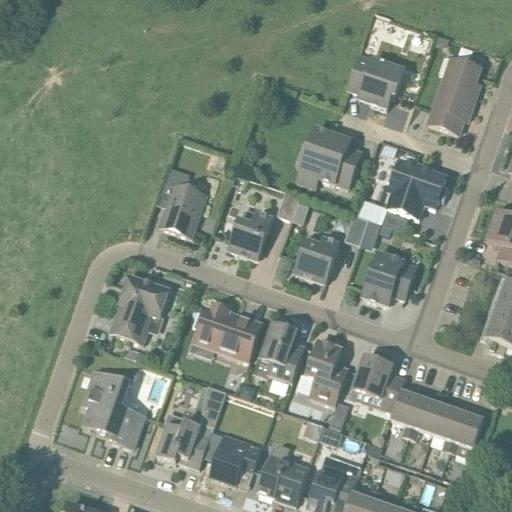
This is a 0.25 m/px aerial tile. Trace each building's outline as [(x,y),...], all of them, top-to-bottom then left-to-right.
[(372,63),(360,60),(359,59),(347,95),(372,104),(370,110),(387,115),(391,102),(395,103),(405,74),(372,63)] [(451,64),(435,111),(428,130),(459,140),(464,126),(467,127),(480,91),(475,90),(481,74),(451,64)] [(316,134),(296,189),(317,196),(319,191),(333,196),(336,189),(349,194),(361,159),(348,154),(349,150),(334,144),(335,141),(316,134)] [(254,161),(247,158),(244,166),(251,169),(254,161)] [(389,200),(385,213),(410,222),(415,207),(435,215),(446,182),(432,177),(432,175),(407,166),(406,169),(401,166),(389,200)] [(190,244),(205,200),(185,192),(189,181),(169,173),(161,196),(173,200),(161,233),(190,244)] [(293,227),(302,202),(286,196),(277,222),(293,227)] [(258,264),(273,223),(256,217),(244,213),(229,255),(237,258),(237,260),(254,266),(258,264)] [(511,220),(497,215),(486,246),(501,251),(497,264),(511,269),(511,220)] [(386,217),(381,230),(403,237),(407,225),(386,217)] [(369,225),(354,220),(345,247),(360,252),(369,225)] [(326,288),(340,248),(323,243),(320,250),(307,245),(295,280),(313,287),(314,284),(326,288)] [(392,301),(404,306),(416,273),(404,269),(405,266),(379,257),(363,304),(385,312),(389,309),(392,301)] [(164,323),(160,322),(168,300),(152,294),(154,290),(130,282),(123,301),(124,310),(121,309),(120,310),(123,311),(119,325),(115,323),(110,338),(142,350),(147,337),(159,341),(164,323)] [(483,354),(504,361),(507,352),(511,353),(511,287),(507,285),(486,344),(493,347),(492,352),(485,349),(483,354)] [(210,316),(205,314),(193,348),(249,368),(263,331),(229,319),(230,317),(212,310),(210,316)] [(292,389),(305,353),(304,353),(302,358),(291,354),(296,339),(273,331),(261,366),(271,369),(267,380),(292,389)] [(342,356),(319,347),(306,382),(316,386),(310,403),(335,412),(345,383),(334,379),(342,356)] [(150,360),(137,356),(135,365),(147,369),(150,360)] [(394,418),(401,397),(405,385),(390,380),(393,373),(364,363),(353,396),(369,402),(367,409),(393,418),(394,418)] [(107,446),(132,454),(144,422),(120,414),(129,389),(96,378),(84,411),(92,413),(85,432),(109,440),(107,446)] [(408,443),(420,408),(417,407),(415,403),(414,402),(401,397),(394,418),(393,418),(391,426),(405,431),(402,441),(408,443)] [(337,407),(335,412),(329,431),(340,435),(349,410),(337,407)] [(418,436),(432,440),(442,412),(430,407),(430,408),(429,407),(425,409),(420,408),(408,443),(415,445),(418,436)] [(450,457),(462,422),(458,421),(456,417),(455,416),(442,412),(432,440),(446,445),(443,455),(450,457)] [(165,429),(168,430),(157,463),(176,470),(178,463),(187,466),(186,470),(199,474),(211,441),(201,438),(202,434),(186,428),(188,425),(169,418),(165,429)] [(459,450),(474,455),(484,426),(471,422),(469,421),(466,424),(462,422),(450,457),(456,460),(459,450)] [(242,473),(254,477),(262,454),(249,450),(246,458),(221,449),(210,481),(236,491),(242,473)] [(270,462),(258,498),(275,504),(277,499),(298,506),(310,474),(285,466),(289,454),(281,451),(277,452),(273,455),(270,462)] [(347,511),(352,499),(351,499),(357,485),(322,473),(307,511),(347,511)] [(366,505),(352,499),(347,511),(370,511),(376,497),(370,495),(366,505)] [(383,499),(376,497),(370,511),(387,511),(379,509),(383,499)]
